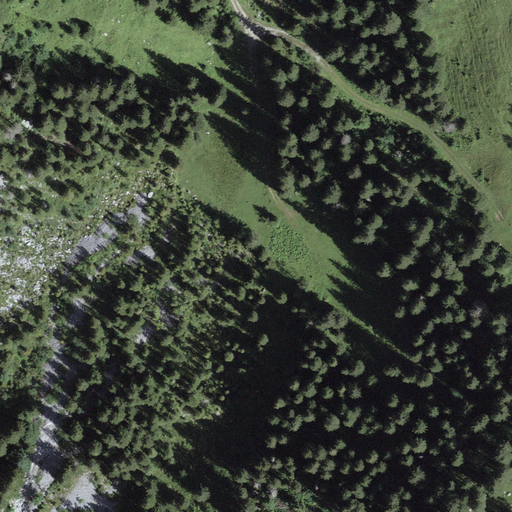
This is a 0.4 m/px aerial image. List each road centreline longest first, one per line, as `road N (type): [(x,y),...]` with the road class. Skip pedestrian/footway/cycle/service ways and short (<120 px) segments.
road 1 (track): [(242,16),(310,49),(340,84),(413,124),(477,186),(511,248)]
road 2 (track): [(290,220),(268,189),(253,66),(234,0)]
